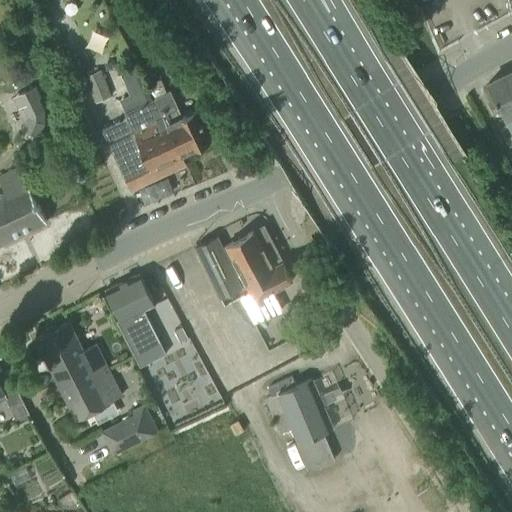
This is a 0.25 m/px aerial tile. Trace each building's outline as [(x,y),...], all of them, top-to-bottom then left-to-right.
[(127,118),(102,130),(122,171),(130,190),(186,164),(181,155),(182,154),(156,98),(152,100),(136,66),(120,73),(129,95),(118,100),(127,118)] [(101,70),(85,76),(96,103),(111,96),(101,70)] [(511,70),(487,83),(505,118),(511,114),(511,70)] [(32,86),(15,94),(21,106),(38,97),(32,86)] [(169,91),(156,98),(182,154),(211,141),(202,122),(200,123),(194,111),(181,117),(169,91)] [(38,203),(20,168),(0,178),(0,185),(4,194),(0,195),(0,243),(47,221),(38,203)] [(221,247),(241,286),(247,283),(253,296),(251,296),(255,304),(257,303),(258,304),(254,306),(261,320),(262,319),(283,309),(273,290),(274,289),(292,280),(264,225),(222,247),(221,247)] [(222,247),(217,236),(195,247),(204,265),(219,297),(241,286),(221,247),(222,247)] [(139,272),(105,288),(120,318),(117,320),(140,366),(155,358),(138,324),(149,319),(144,309),(156,304),(139,272)] [(34,338),(56,380),(87,364),(92,375),(107,367),(95,343),(83,349),(68,321),(34,338)] [(182,326),(174,330),(180,342),(188,337),(182,326)] [(92,375),(87,364),(56,380),(76,420),(110,403),(109,401),(121,395),(107,367),(92,375)] [(318,395),(310,379),(296,385),(292,376),(268,386),(271,395),(265,397),(281,433),(290,429),(308,470),(334,458),(323,433),(332,429),(322,406),(328,404),(323,393),(318,395)] [(18,394),(5,401),(16,422),(29,415),(18,394)] [(113,454),(158,429),(144,404),(131,410),(133,414),(100,430),(113,454)]
